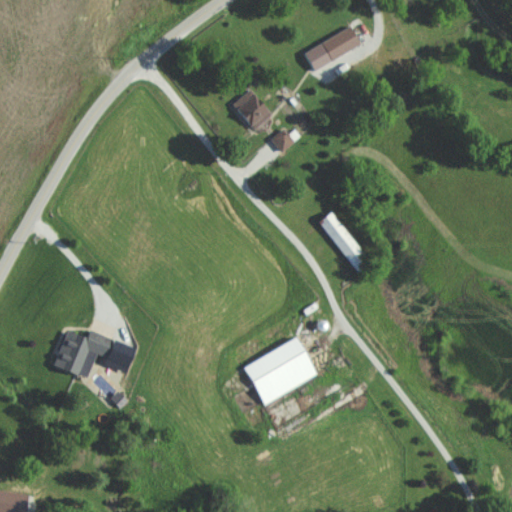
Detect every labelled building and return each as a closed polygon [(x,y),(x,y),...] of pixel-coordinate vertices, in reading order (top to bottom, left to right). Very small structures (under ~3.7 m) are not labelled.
[(315,67),(363,45),(355,25),(306,47),(315,67)] [(272,115),(254,87),(234,101),(253,128),(272,115)] [(272,137),(282,151),(296,141),(286,127),(272,137)] [(320,220),(357,268),(364,262),(359,255),(365,251),(333,210),(320,220)] [(69,328),(59,353),(55,363),(89,376),(97,352),(107,356),(114,337),(91,329),(88,335),(69,328)] [(247,363),(264,401),(320,375),(302,337),(247,363)] [(27,511),(29,492),(0,488),(0,511),(27,511)]
